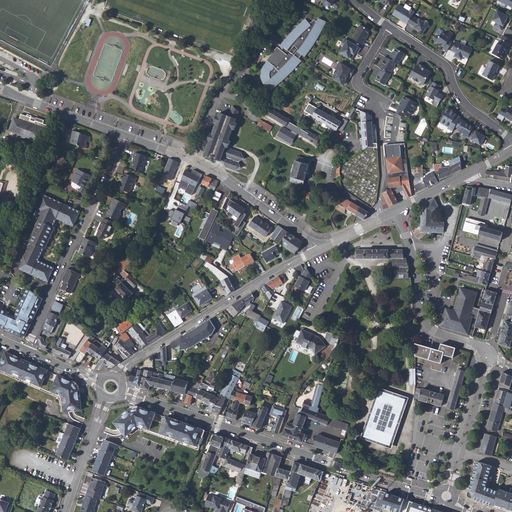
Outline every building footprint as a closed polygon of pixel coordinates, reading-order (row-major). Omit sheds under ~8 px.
[(337,9),(341,4),(336,0),(315,0),(318,3),(320,0),(321,0),(330,7),(332,4),(337,9)] [(451,5),(457,8),(461,2),(463,3),(464,0),(452,0),(450,4),(451,5)] [(412,15),(414,11),(410,9),(409,11),(398,4),(392,14),(401,20),(403,21),(403,22),(406,24),(407,23),(412,15)] [(451,5),(447,12),(453,16),(457,8),(451,5)] [(502,30),(509,16),(498,10),(492,20),(496,22),(494,26),(502,30)] [(418,19),(412,15),(407,23),(414,27),(413,28),(417,30),(418,31),(418,32),(422,35),(426,28),(428,27),(429,26),(428,22),(426,20),(424,21),(419,18),(418,19)] [(270,90),(271,91),(274,88),(279,85),(285,79),(289,75),(295,69),(297,67),(299,65),(302,61),(301,61),(299,59),(302,55),(304,57),(305,58),(308,54),(311,50),(315,42),(318,38),(323,29),(325,26),(326,22),(325,22),(318,19),(317,22),(314,20),(310,25),(305,20),(304,21),(303,22),(299,25),(296,27),(292,31),(289,35),(287,37),(285,40),(283,42),(278,48),(277,47),(267,61),(268,62),(265,65),(263,67),(262,69),(262,71),(261,73),(261,75),(261,77),(261,79),(262,81),(263,83),(264,85),(265,84),(270,90)] [(357,30),(352,39),(362,45),(367,37),(366,37),(368,34),(370,30),(360,25),(359,26),(357,28),(357,30)] [(446,51),(452,40),(450,39),(453,34),(449,31),(446,35),(442,33),(439,37),(437,36),(433,36),(435,44),(438,43),(440,43),(442,44),(442,45),(444,47),(443,49),(446,51)] [(502,45),(498,43),(492,53),(503,59),(511,41),(511,40),(503,35),(502,39),(505,41),(502,45)] [(361,48),(345,39),(342,43),(344,45),(340,52),(351,59),(354,54),(352,53),(353,51),(357,54),(361,48)] [(464,56),(464,57),(468,58),(472,49),(465,45),(466,42),(462,40),(460,43),(457,41),(452,51),(456,52),(454,56),(461,59),(462,56),(463,55),(464,56)] [(404,53),(396,48),(391,55),(390,54),(388,58),(385,56),(383,60),(381,63),(382,64),(380,67),(380,68),(378,72),(379,72),(375,79),(384,85),(390,74),(390,73),(396,63),(398,64),(404,53)] [(496,75),(494,74),(495,71),(497,72),(500,66),(490,61),(482,75),(492,81),(496,75)] [(335,74),(332,78),(343,85),(344,84),(344,83),(344,82),(344,81),(344,80),(347,75),(351,77),(353,72),(348,69),(349,67),(342,63),(341,64),(339,63),(333,73),(335,74)] [(422,67),(423,65),(418,63),(417,64),(410,77),(414,79),(415,78),(418,80),(418,81),(423,84),(430,72),(425,69),(422,67)] [(437,92),(438,90),(440,86),(433,81),(426,95),(433,99),(432,100),(432,101),(432,102),(432,103),(433,104),(433,105),(437,107),(443,95),(438,92),(437,92)] [(417,103),(404,96),(400,103),(401,104),(400,105),(399,105),(396,110),(397,110),(395,113),(403,116),(404,113),(410,115),(417,103)] [(3,105),(0,104),(0,116),(10,120),(14,109),(10,108),(9,108),(6,107),(4,108),(3,107),(3,105)] [(341,123),(309,104),(303,113),(306,115),(307,113),(313,116),(311,119),(314,120),(315,118),(320,122),(319,124),(322,125),(323,123),(328,126),(327,128),(330,130),(331,128),(336,131),(337,130),(341,132),(348,122),(343,119),(341,123)] [(498,117),(502,119),(504,115),(505,116),(511,120),(511,106),(509,108),(504,105),(498,117)] [(241,153),(228,148),(230,141),(229,140),(232,130),(234,130),(237,123),(235,123),(239,112),(232,107),(229,117),(220,113),(218,117),(217,116),(214,123),(216,124),(212,134),(210,134),(208,141),(209,142),(204,156),(209,158),(209,159),(216,161),(220,163),(224,164),(226,168),(234,171),(241,168),(238,162),(244,159),(241,153)] [(454,115),(454,113),(455,112),(447,107),(443,114),(444,115),(440,123),(449,128),(448,129),(453,131),(455,127),(460,118),(460,117),(456,115),(455,116),(454,115)] [(271,110),(268,116),(316,145),(316,144),(319,142),(319,138),(311,133),(297,125),(292,122),(271,110)] [(374,126),(372,126),(371,116),(359,112),(362,140),(363,150),(368,147),(377,148),(376,131),(374,131),(374,126)] [(10,130),(13,131),(12,133),(15,136),(19,137),(22,138),(25,138),(25,136),(39,141),(39,139),(44,141),(49,127),(46,126),(46,125),(35,121),(34,122),(29,120),(30,118),(20,114),(18,121),(14,119),(10,130)] [(463,120),(460,118),(455,127),(458,129),(457,130),(465,135),(470,125),(463,121),(463,120)] [(256,126),(269,132),(272,127),(264,122),(260,120),(256,126)] [(70,143),(80,146),(80,147),(87,149),(87,145),(86,145),(87,141),(90,142),(91,137),(86,135),(81,134),(81,133),(73,130),(71,137),(72,137),(70,143)] [(475,132),(472,130),(467,138),(480,145),(485,137),(481,134),(481,135),(480,134),(480,133),(476,131),(475,132)] [(131,168),(142,172),(142,171),(146,159),(147,157),(135,152),(133,158),(134,158),(135,158),(134,161),(131,168)] [(46,167),(52,174),(68,162),(62,155),(46,167)] [(406,159),(402,159),(401,156),(386,158),(388,173),(390,172),(390,177),(387,177),(388,188),(389,188),(390,189),(390,190),(383,194),(385,198),(383,199),(383,207),(383,208),(384,210),(390,207),(398,203),(394,194),(398,191),(402,189),(407,198),(411,196),(412,196),(410,186),(408,176),(408,174),(408,170),(406,159)] [(449,161),(450,167),(451,175),(462,170),(461,163),(460,156),(449,161)] [(291,177),(304,181),(310,160),(297,157),(295,162),(291,177)] [(434,172),(439,172),(440,180),(450,176),(451,175),(450,167),(442,168),(441,164),(434,165),(434,172)] [(184,165),(179,173),(196,180),(200,172),(191,168),(184,165)] [(487,178),(511,182),(511,180),(511,177),(511,166),(506,166),(505,173),(495,172),(486,171),(487,178)] [(416,193),(427,188),(424,182),(423,176),(423,167),(415,168),(416,181),(414,181),(416,193)] [(81,186),(83,187),(83,186),(87,188),(93,176),(78,170),(72,182),(81,186)] [(196,180),(202,184),(206,175),(200,172),(196,180)] [(423,176),(424,182),(427,188),(438,182),(440,181),(440,180),(439,172),(434,172),(423,176)] [(119,189),(129,193),(133,182),(135,183),(136,178),(125,174),(123,179),(119,189)] [(161,184),(169,187),(173,178),(164,175),(161,184)] [(202,184),(209,187),(208,187),(214,190),(217,184),(218,181),(212,178),(206,175),(202,184)] [(201,187),(199,186),(196,194),(201,196),(202,193),(204,189),(201,187)] [(470,205),(473,196),(483,197),(488,198),(490,198),(510,204),(511,197),(511,195),(491,190),(479,188),(476,187),(475,189),(472,188),(472,190),(465,189),(463,203),(470,205)] [(211,197),(218,201),(222,193),(216,191),(215,192),(214,192),(211,197)] [(80,211),(45,195),(40,209),(41,210),(37,219),(39,220),(30,241),(31,242),(25,256),(20,269),(48,282),(50,277),(54,267),(39,260),(45,248),(46,249),(56,228),(53,227),(57,219),(73,226),(80,211)] [(478,215),(484,217),(490,198),(488,198),(483,197),(478,215)] [(109,210),(107,215),(118,220),(121,213),(120,213),(122,207),(124,208),(126,204),(114,198),(112,203),(110,207),(111,208),(110,211),(109,210)] [(338,204),(345,209),(347,209),(351,202),(349,201),(342,198),(338,204)] [(437,209),(439,208),(438,206),(434,199),(434,198),(432,199),(427,201),(421,204),(421,208),(421,217),(421,221),(420,231),(431,232),(436,232),(443,233),(443,231),(444,222),(436,221),(432,221),(432,215),(433,211),(437,209)] [(347,209),(356,215),(360,208),(351,202),(347,209)] [(335,208),(345,213),(345,209),(338,204),(337,205),(335,208)] [(185,215),(187,209),(177,206),(176,211),(170,209),(169,214),(174,216),(171,224),(179,226),(181,219),(190,222),(192,217),(185,215)] [(356,216),(363,220),(364,220),(368,216),(367,215),(368,212),(360,208),(356,215),(356,216)] [(203,215),(209,218),(204,230),(202,230),(199,237),(200,237),(198,242),(203,245),(203,244),(205,245),(216,220),(214,219),(216,215),(214,215),(205,211),(203,215)] [(478,241),(479,235),(501,241),(503,232),(488,229),(490,223),(483,221),(484,218),(477,216),(473,231),(464,229),(462,236),(478,241)] [(249,225),(265,237),(272,228),(261,220),(260,220),(255,217),(249,225)] [(99,231),(96,236),(103,239),(104,237),(107,238),(112,227),(111,226),(113,223),(104,219),(103,222),(102,222),(99,228),(100,228),(99,231)] [(270,237),(275,240),(282,228),(278,225),(270,237)] [(275,240),(295,254),(303,242),(282,228),(275,240)] [(81,246),(83,247),(80,253),(89,258),(92,252),(91,250),(92,248),(94,249),(97,244),(85,238),(81,246)] [(497,253),(498,251),(476,244),(475,247),(497,253)] [(262,254),(267,263),(276,258),(275,256),(279,253),(275,246),(262,254)] [(480,259),(481,255),(489,257),(495,259),(496,259),(497,253),(475,247),(475,249),(473,248),(470,256),(480,259)] [(393,258),(404,258),(403,250),(402,249),(390,249),(361,249),(356,249),(356,258),(393,258)] [(200,258),(205,261),(211,264),(213,260),(202,253),(200,258)] [(231,265),(229,266),(233,273),(254,261),(250,254),(241,259),(239,255),(232,259),(233,261),(234,263),(231,265)] [(119,265),(120,266),(125,270),(128,266),(132,260),(125,257),(119,265)] [(395,268),(394,278),(403,278),(402,281),(406,285),(412,285),(411,277),(409,277),(409,267),(406,258),(404,258),(393,258),(392,265),(392,267),(395,268)] [(491,273),(494,261),(490,260),(489,261),(486,260),(483,271),(491,273)] [(211,269),(213,270),(212,271),(221,281),(228,294),(235,290),(233,286),(230,281),(228,278),(227,275),(216,268),(213,265),(211,269)] [(116,271),(120,274),(122,275),(126,272),(125,270),(120,266),(116,271)] [(62,281),(64,282),(61,290),(64,291),(65,294),(67,293),(70,294),(71,294),(80,274),(68,268),(62,281)] [(313,278),(307,268),(302,277),(301,279),(300,278),(293,291),(298,293),(300,289),(305,291),(313,278)] [(489,279),(491,273),(483,271),(479,269),(477,276),(489,279)] [(267,284),(271,288),(273,289),(275,288),(286,281),(283,274),(279,276),(276,278),(270,281),(270,282),(268,282),(266,284),(267,284)] [(111,284),(127,300),(133,293),(131,291),(124,285),(127,282),(134,289),(137,285),(139,283),(135,280),(129,275),(125,278),(122,282),(117,278),(111,284)] [(487,285),(489,279),(477,276),(477,277),(468,275),(467,277),(463,275),(462,277),(487,285)] [(131,291),(134,289),(127,282),(124,285),(131,291)] [(266,293),(273,289),(271,288),(267,284),(262,287),(266,293)] [(8,311),(6,310),(0,322),(0,327),(4,329),(5,327),(9,329),(8,331),(16,335),(20,334),(25,336),(31,324),(28,323),(31,318),(33,319),(43,299),(27,288),(13,317),(7,314),(8,311)] [(207,289),(194,298),(200,307),(213,298),(207,289)] [(270,300),(274,292),(274,290),(273,289),(266,293),(270,300)] [(476,293),(460,289),(454,311),(450,310),(450,312),(449,311),(448,311),(447,312),(446,313),(446,314),(447,315),(442,326),(463,332),(463,333),(473,336),(476,327),(476,325),(475,325),(477,318),(470,316),(476,293)] [(487,299),(486,302),(494,305),(497,292),(486,289),(485,289),(483,298),(487,299)] [(235,316),(245,305),(245,304),(249,302),(255,298),(252,293),(239,301),(228,308),(235,316)] [(46,321),(42,330),(51,334),(61,314),(60,313),(64,305),(55,301),(47,319),(48,319),(46,322),(46,321)] [(283,323),(292,307),(282,301),(273,318),(283,323)] [(476,325),(476,327),(486,330),(494,305),(486,302),(485,302),(484,305),(481,304),(479,312),(477,318),(475,325),(476,325)] [(176,310),(181,318),(192,311),(187,303),(176,310)] [(258,322),(258,321),(260,317),(261,315),(253,311),(256,306),(252,304),(246,315),(258,322)] [(267,326),(269,322),(260,317),(258,321),(267,326)] [(115,327),(119,333),(121,334),(132,325),(127,318),(116,327),(115,327)] [(190,348),(213,334),(216,328),(210,319),(191,331),(183,335),(183,339),(181,344),(180,350),(190,348)] [(508,335),(509,331),(511,332),(511,322),(506,320),(502,333),(508,335)] [(265,329),(267,326),(258,321),(258,322),(257,325),(265,329)] [(137,324),(143,332),(146,330),(151,323),(150,322),(144,328),(139,322),(137,324)] [(148,337),(150,343),(166,333),(159,322),(154,327),(157,332),(151,336),(148,337)] [(130,330),(135,338),(143,332),(137,324),(136,325),(130,330)] [(301,346),(302,348),(306,350),(307,349),(308,348),(310,349),(315,355),(326,346),(319,338),(313,335),(302,329),(296,344),(301,346)] [(511,347),(511,332),(509,331),(508,335),(502,333),(499,344),(511,347)] [(135,338),(142,348),(150,343),(148,337),(143,332),(135,338)] [(120,337),(120,338),(121,340),(123,342),(126,341),(129,338),(126,333),(120,337)] [(80,351),(85,354),(87,352),(87,351),(87,350),(92,343),(95,339),(91,336),(80,351)] [(52,351),(69,359),(71,352),(65,350),(61,348),(63,344),(65,340),(60,338),(56,346),(55,345),(52,351)] [(126,341),(132,349),(135,345),(129,338),(126,341)] [(87,351),(95,356),(103,345),(95,339),(92,343),(87,350),(87,351)] [(115,347),(117,350),(119,348),(123,353),(121,355),(124,360),(135,352),(132,349),(126,341),(123,342),(120,345),(118,343),(115,347)] [(415,356),(441,364),(444,355),(453,358),(456,348),(441,343),(439,350),(415,343),(415,356)] [(95,356),(100,360),(105,352),(107,350),(108,348),(103,345),(95,356)] [(224,358),(230,347),(228,346),(222,357),(222,358),(224,358)] [(239,363),(240,361),(242,362),(247,351),(243,349),(242,351),(237,361),(239,363)] [(94,370),(105,369),(108,365),(112,368),(120,362),(110,355),(105,352),(100,360),(97,365),(94,370)] [(48,370),(10,354),(4,368),(18,374),(17,376),(25,379),(25,377),(38,383),(37,384),(41,386),(48,370)] [(149,390),(150,385),(153,372),(144,369),(144,371),(138,369),(136,377),(131,375),(129,384),(149,390)] [(240,378),(242,373),(235,370),(233,369),(231,373),(240,378)] [(454,410),(465,371),(458,369),(446,408),(454,410)] [(500,387),(509,389),(511,380),(511,376),(503,371),(499,386),(500,387)] [(163,388),(166,375),(153,372),(150,385),(163,388)] [(219,414),(227,398),(230,399),(233,390),(234,387),(235,387),(240,378),(231,373),(219,398),(212,412),(219,414)] [(271,383),(273,376),(268,374),(265,381),(271,383)] [(66,411),(81,410),(79,388),(78,388),(74,383),(74,382),(58,375),(52,389),(61,393),(64,397),(66,411)] [(172,390),(174,378),(175,377),(166,375),(163,388),(172,390)] [(186,393),(186,394),(189,381),(174,378),(172,390),(186,393)] [(191,405),(193,396),(196,398),(201,390),(199,389),(201,384),(193,381),(193,382),(190,381),(189,381),(186,394),(188,394),(185,403),(191,405)] [(240,402),(244,403),(247,395),(243,393),(244,391),(246,387),(248,388),(250,384),(245,381),(241,389),(238,389),(237,392),(234,400),(240,402)] [(202,400),(209,386),(202,383),(202,382),(201,384),(199,389),(201,390),(196,398),(202,400)] [(208,404),(206,410),(212,412),(219,398),(215,396),(212,394),(213,390),(216,384),(212,382),(211,383),(209,386),(202,400),(202,401),(208,404)] [(328,424),(339,429),(342,421),(318,412),(320,408),(318,406),(324,385),(317,383),(312,402),(305,399),(302,408),(300,407),(293,424),(287,422),(282,435),(302,442),(305,434),(301,432),(307,417),(327,425),(328,424)] [(419,400),(422,388),(415,386),(415,390),(414,398),(419,400)] [(441,406),(444,395),(435,392),(435,391),(432,390),(432,391),(422,388),(419,400),(441,406)] [(406,400),(378,389),(360,439),(388,449),(406,400)] [(510,410),(511,407),(510,406),(511,398),(511,394),(508,392),(498,389),(494,402),(510,410)] [(248,405),(250,405),(253,397),(247,395),(244,403),(248,405)] [(237,410),(240,402),(234,400),(231,408),(237,410)] [(497,431),(503,411),(511,415),(511,410),(510,410),(494,402),(487,428),(497,431)] [(261,428),(268,408),(265,406),(262,405),(261,405),(261,406),(257,413),(252,425),(261,428)] [(286,410),(272,405),(270,413),(271,415),(274,416),(276,415),(277,416),(272,432),(278,434),(286,410)] [(150,427),(155,412),(139,407),(138,408),(132,409),(131,408),(114,422),(125,434),(136,425),(140,424),(150,427)] [(237,420),(239,411),(237,410),(231,408),(230,407),(226,417),(237,420)] [(252,425),(257,413),(251,411),(246,410),(243,422),(252,425)] [(200,445),(205,430),(166,416),(160,433),(164,434),(165,432),(178,437),(177,439),(184,441),(185,439),(200,445)] [(81,428),(67,423),(65,426),(67,427),(64,434),(63,433),(61,436),(63,437),(60,444),(58,443),(57,447),(59,447),(56,454),(68,460),(81,428)] [(207,479),(210,472),(213,465),(217,455),(219,449),(221,448),(225,437),(215,433),(208,451),(199,476),(207,479)] [(491,455),(497,437),(485,433),(480,452),(491,455)] [(511,441),(511,435),(503,433),(501,437),(511,441)] [(337,454),(338,451),(341,442),(334,440),(318,435),(317,435),(313,446),(337,454)] [(217,455),(226,459),(227,458),(229,452),(230,448),(229,448),(232,440),(225,437),(221,448),(219,449),(217,455)] [(119,445),(105,439),(92,470),(104,475),(107,468),(109,469),(110,466),(109,465),(111,458),(113,459),(114,455),(113,455),(115,448),(117,449),(119,445)] [(229,452),(233,454),(234,451),(236,452),(236,450),(246,454),(249,445),(232,440),(229,448),(230,448),(229,452)] [(245,473),(260,478),(262,473),(266,474),(266,473),(276,476),(279,467),(282,457),(268,452),(265,459),(251,454),(250,456),(247,466),(246,468),(245,473)] [(222,465),(238,472),(235,482),(241,485),(245,473),(246,468),(241,466),(242,464),(227,458),(226,459),(222,464),(222,465)] [(285,493),(291,495),(292,490),(295,492),(296,491),(301,474),(298,473),(301,464),(295,461),(291,471),(289,480),(285,493)] [(468,496),(494,506),(494,505),(498,492),(485,487),(492,465),(477,461),(472,478),(471,483),(470,484),(469,490),(468,494),(467,495),(468,496)] [(298,473),(301,474),(303,475),(307,476),(312,478),(320,481),(323,471),(301,464),(298,473)] [(210,472),(215,474),(219,469),(213,465),(210,472)] [(270,494),(276,496),(282,478),(289,480),(291,471),(279,467),(276,476),(270,494)] [(88,487),(85,495),(97,499),(100,500),(105,482),(92,478),(90,483),(91,483),(90,487),(89,487),(88,487)] [(345,499),(361,504),(367,486),(361,484),(351,481),(345,499)] [(361,504),(379,511),(386,492),(367,486),(361,504)] [(501,507),(508,509),(511,510),(511,488),(509,492),(507,491),(505,491),(500,489),(498,492),(494,505),(501,507)] [(43,496),(37,510),(40,511),(48,511),(50,509),(51,506),(53,500),(55,494),(46,490),(43,496)] [(154,498),(138,492),(135,501),(129,499),(127,504),(132,506),(131,510),(136,511),(141,511),(145,502),(152,504),(154,498)] [(399,511),(404,499),(386,492),(381,505),(379,511),(378,511),(399,511)] [(280,507),(283,508),(284,505),(287,506),(291,495),(285,493),(282,500),(280,507)] [(209,494),(205,504),(205,505),(210,507),(211,507),(214,508),(215,507),(218,508),(216,511),(226,511),(230,502),(209,494)] [(304,503),(309,505),(310,502),(312,498),(312,496),(311,495),(307,494),(304,503)] [(97,499),(85,495),(83,504),(83,507),(81,511),(84,511),(94,511),(95,510),(94,509),(97,499)] [(254,511),(251,511),(252,507),(254,508),(255,504),(237,496),(235,501),(246,505),(243,511),(254,511)] [(0,509),(6,511),(5,511),(10,511),(13,505),(9,503),(10,502),(0,497),(0,509)] [(411,511),(432,511),(433,508),(415,502),(411,511)]
